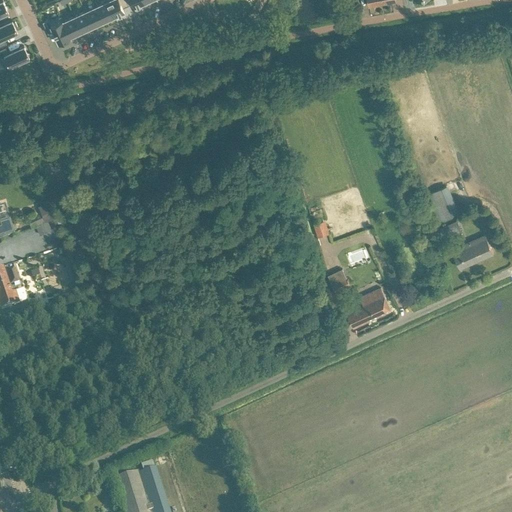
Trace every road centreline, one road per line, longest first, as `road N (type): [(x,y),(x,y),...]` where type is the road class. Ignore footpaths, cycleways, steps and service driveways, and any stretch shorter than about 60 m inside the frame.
road 1 (unclassified): [(13,501),(511,271)]
road 2 (residential): [(498,0),(249,43),(247,28),(263,0)]
road 3 (residential): [(21,0),(53,71),(206,0)]
